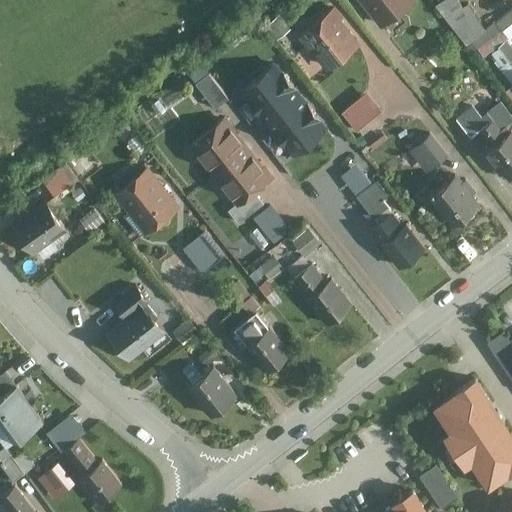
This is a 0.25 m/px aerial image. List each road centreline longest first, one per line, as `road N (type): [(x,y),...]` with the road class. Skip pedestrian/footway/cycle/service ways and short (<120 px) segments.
road 1 (residential): [(208,495),(511,260)]
road 2 (residential): [(0,280),(73,362),(172,445),(208,495)]
